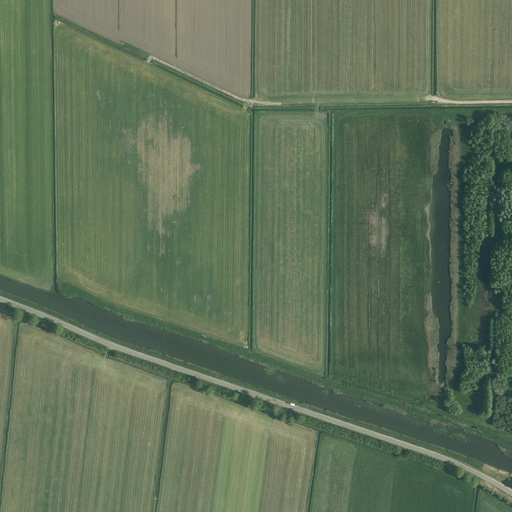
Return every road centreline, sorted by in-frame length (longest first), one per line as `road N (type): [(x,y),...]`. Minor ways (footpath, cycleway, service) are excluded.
road 1 (tertiary): [(0,300),(133,354),(443,458),(511,493)]
road 2 (track): [(66,286),(331,383)]
road 3 (track): [(332,371),(421,395),(511,434)]
road 4 (track): [(331,383),(476,429)]
